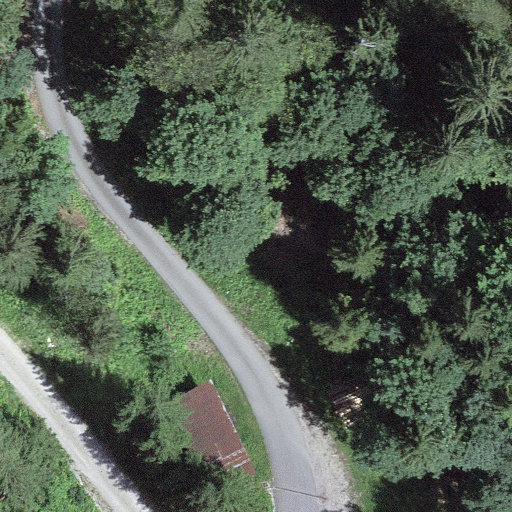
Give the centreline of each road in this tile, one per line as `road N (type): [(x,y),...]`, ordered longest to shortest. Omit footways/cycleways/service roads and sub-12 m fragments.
road 1 (track): [(58,0),(51,51),(98,167),(223,313),(282,403),(296,511)]
road 2 (track): [(0,340),(133,511)]
